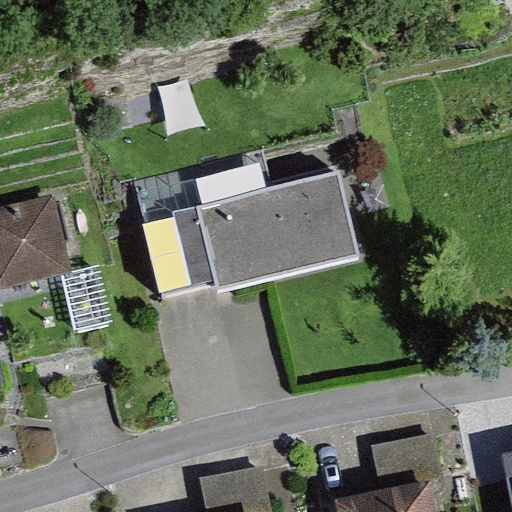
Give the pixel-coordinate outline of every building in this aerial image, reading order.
[(339,179),(145,225),(164,303),(190,296),(357,257),(339,179)] [(55,194),(0,207),(0,288),(73,272),(55,194)] [(384,491),(339,500),(341,511),(434,511),(432,497),(445,494),(434,436),(405,441),(376,447),(384,491)] [(511,455),(503,457),(511,500),(511,455)] [(207,511),(272,511),(264,468),(229,474),(201,480),(207,511)]
